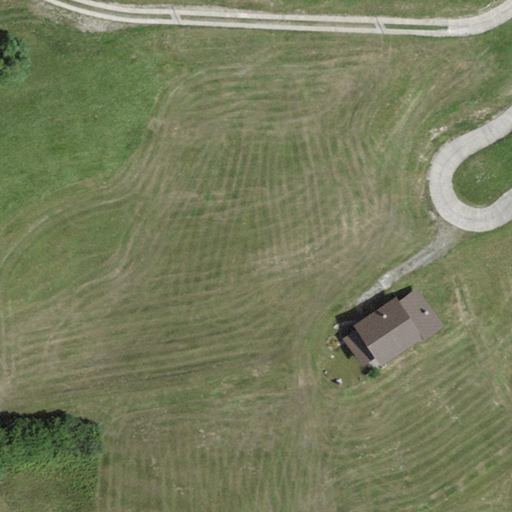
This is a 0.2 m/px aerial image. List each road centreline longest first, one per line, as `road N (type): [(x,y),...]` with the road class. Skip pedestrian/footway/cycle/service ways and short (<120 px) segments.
road 1 (track): [(511,7),(471,26),(387,26),(123,15),(60,0)]
road 2 (track): [(511,204),(491,220),(453,214),(438,186),(445,161),(511,117)]
